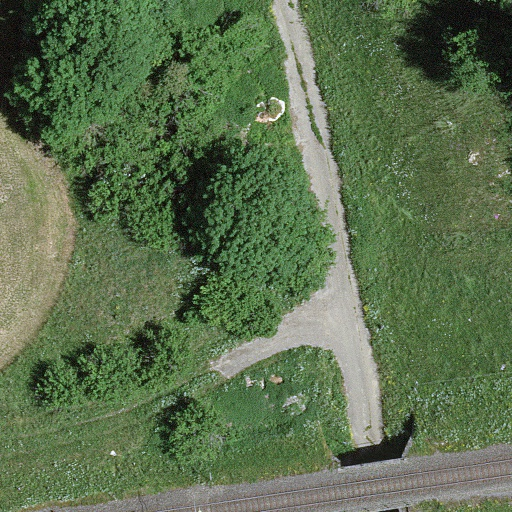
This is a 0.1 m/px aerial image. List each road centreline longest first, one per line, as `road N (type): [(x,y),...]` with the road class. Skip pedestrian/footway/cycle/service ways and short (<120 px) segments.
road 1 (unclassified): [(376,511),(349,320),(283,0)]
road 2 (track): [(0,450),(134,415),(276,339),(349,320)]
